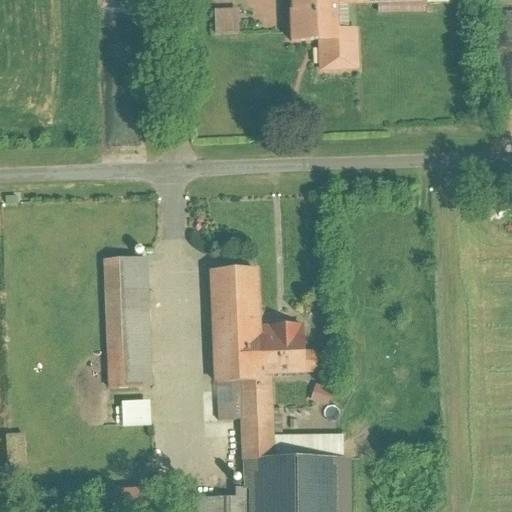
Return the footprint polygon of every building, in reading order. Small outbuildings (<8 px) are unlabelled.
[(328,0),(282,0),(283,31),(314,31),(314,62),(349,62),(348,20),(329,20),(328,0)] [(210,13),(211,36),(236,35),(234,12),(210,13)] [(142,253),(96,255),(104,377),(149,374),(142,253)] [(256,269),(215,270),(217,374),(243,373),(245,485),(222,485),(223,502),(195,503),(195,511),(345,511),(344,456),(273,458),(271,367),(306,366),(304,321),(258,322),(256,269)] [(312,385),(307,401),(326,407),(331,391),(312,385)] [(118,430),(147,429),(146,403),(116,404),(118,430)] [(4,477),(23,477),(23,435),(5,435),(4,477)] [(148,511),(148,490),(115,492),(116,511),(148,511)]
